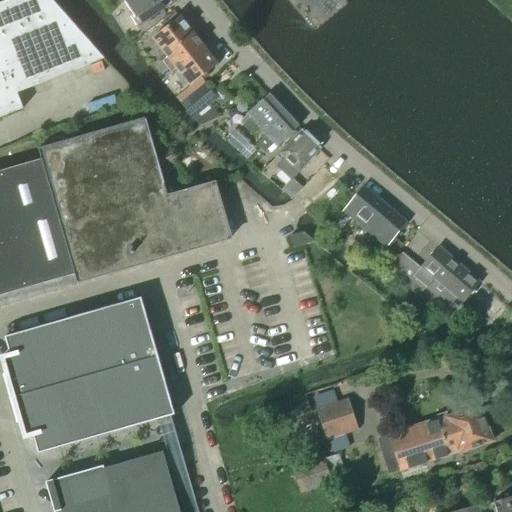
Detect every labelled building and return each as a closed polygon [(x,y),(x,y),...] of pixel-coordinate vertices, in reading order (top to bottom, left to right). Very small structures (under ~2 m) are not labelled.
[(17,94),(104,60),(104,59),(51,0),(7,0),(0,3),(0,117),(23,109),(17,94)] [(125,0),(124,1),(132,13),(130,15),(138,28),(164,10),(156,0),(125,0)] [(165,54),(192,33),(180,16),(153,38),(165,54)] [(192,33),(165,54),(178,70),(205,48),(192,33)] [(205,48),(178,70),(190,86),(218,64),(205,48)] [(205,83),(181,103),(193,118),(199,123),(201,126),(220,116),(209,104),(216,98),(222,106),(231,98),(222,88),(214,95),(205,83)] [(262,132),(283,111),(269,95),(247,116),(250,119),(243,125),(251,134),(258,127),(262,132)] [(267,136),(260,143),(257,146),(265,154),(275,145),(277,147),(298,126),(283,111),(262,132),(267,136)] [(184,252),(167,196),(159,168),(176,163),(171,149),(155,155),(144,119),(38,149),(41,160),(74,275),(76,283),(184,252)] [(321,149),(302,130),(262,174),(269,179),(277,170),(276,169),(278,167),(292,180),(321,149)] [(226,142),(247,161),(257,150),(236,131),(226,142)] [(0,192),(28,288),(74,275),(41,160),(0,171),(0,192)] [(167,196),(184,252),(230,238),(214,184),(188,192),(167,196)] [(343,212),(387,247),(407,223),(363,187),(343,212)] [(0,296),(28,288),(0,192),(0,296)] [(293,249),(315,242),(303,233),(289,236),(293,249)] [(403,245),(394,238),(387,247),(395,255),(400,250),(403,245)] [(419,296),(425,289),(449,308),(457,298),(463,303),(481,281),(440,246),(421,268),(403,253),(400,250),(384,268),(419,296)] [(13,398),(158,357),(141,298),(4,337),(9,356),(2,358),(13,398)] [(158,357),(13,398),(25,439),(32,437),(37,454),(174,415),(158,357)] [(333,390),(312,397),(317,410),(327,441),(331,454),(352,447),(347,434),(347,433),(358,430),(348,400),(347,399),(337,402),(333,390)] [(400,433),(389,436),(400,472),(461,452),(463,451),(466,453),(472,451),(473,448),(492,441),(479,407),(448,418),(448,417),(400,433)] [(179,511),(163,452),(104,469),(104,467),(51,482),(59,511),(56,511),(179,511)] [(332,482),(346,477),(338,455),(324,460),(324,458),(293,469),(301,494),(332,483),(332,482)] [(511,511),(511,496),(493,502),(496,511),(511,511)]
